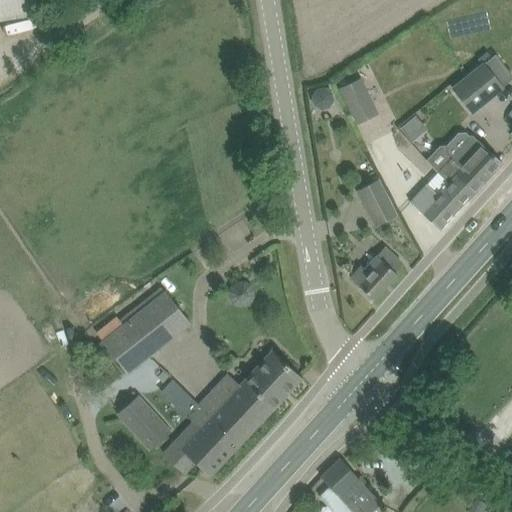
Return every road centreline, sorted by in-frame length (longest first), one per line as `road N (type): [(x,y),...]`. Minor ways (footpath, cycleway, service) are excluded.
road 1 (unclassified): [(368,375),(328,337),(321,313),(272,0)]
road 2 (secondary): [(368,375),(511,216)]
road 3 (secondary): [(245,511),(368,375)]
road 4 (unclassified): [(511,467),(393,400),(368,375)]
